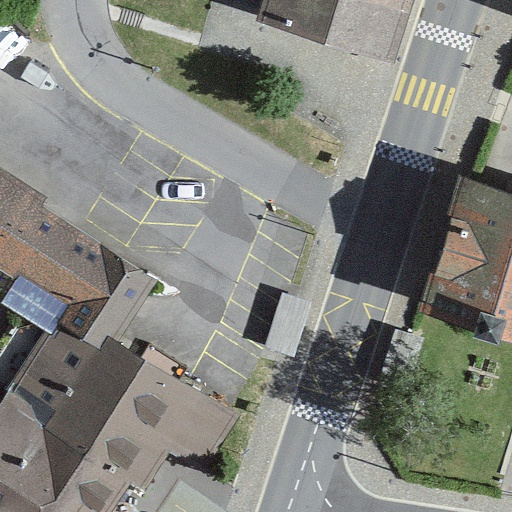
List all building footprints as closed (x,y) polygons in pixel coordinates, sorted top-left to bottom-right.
[(262,0),(254,27),(391,70),(412,0),(262,0)] [(0,288),(49,322),(56,312),(96,340),(107,323),(118,331),(169,274),(52,198),(56,192),(0,155),(0,288)] [(511,175),(470,162),(431,277),(511,304),(511,175)] [(289,290),(271,344),(291,351),(310,297),(289,290)] [(0,511),(105,511),(132,474),(143,481),(166,448),(196,469),(235,412),(118,331),(107,323),(96,340),(56,312),(49,322),(0,392),(0,511)]
